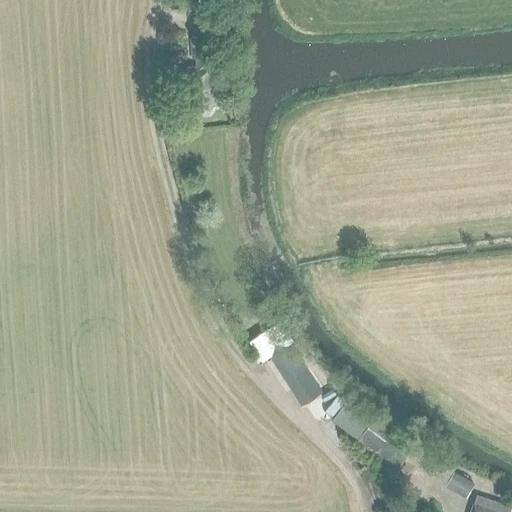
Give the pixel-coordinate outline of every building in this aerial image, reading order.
[(218,35),(217,17),(193,19),(195,37),(218,35)] [(195,68),(186,69),(188,109),(196,108),(196,109),(200,114),(207,114),(211,109),(211,107),(219,106),(214,37),(191,38),(193,60),(195,60),(195,68)] [(265,306),(247,318),(271,355),(287,382),(306,370),(289,343),(265,306)] [(315,383),(296,395),(302,404),(321,392),(315,383)] [(351,395),(332,420),(355,438),(361,429),(374,412),(351,395)] [(413,440),(374,412),(361,429),(401,458),(413,440)] [(454,472),(445,487),(462,497),(471,482),(454,472)] [(510,511),(511,508),(476,497),(470,511),(510,511)]
